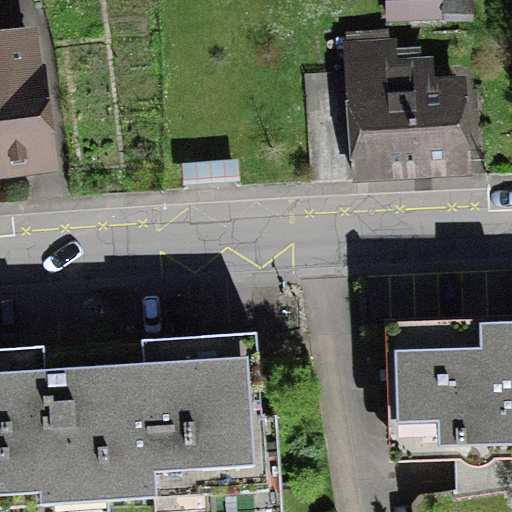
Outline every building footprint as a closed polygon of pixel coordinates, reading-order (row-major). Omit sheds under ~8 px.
[(438,0),(385,0),(384,23),(441,25),(438,0)] [(0,163),(43,158),(29,39),(0,42),(0,163)] [(353,167),(460,161),(456,95),(387,99),(383,45),(346,48),(353,167)] [(511,325),(396,330),(398,450),(467,447),(466,440),(491,439),(492,447),(511,445),(511,325)] [(0,508),(254,492),(249,419),(261,418),(255,335),(141,342),(142,367),(45,373),(43,348),(0,351),(0,508)]
